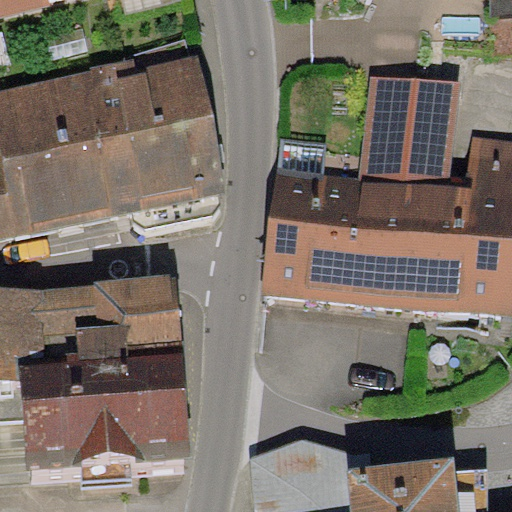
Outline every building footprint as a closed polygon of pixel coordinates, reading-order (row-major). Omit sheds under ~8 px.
[(0,0),(0,42),(200,2),(199,0),(0,0)] [(511,0),(493,0),(495,48),(511,47),(511,0)] [(54,106),(94,259),(219,236),(195,104),(141,114),(136,91),(54,106)] [(511,172),(476,168),(473,199),(440,195),(450,98),(381,91),(365,188),(278,181),(267,304),(370,314),(376,256),(426,261),(421,318),(511,325),(511,172)] [(0,276),(94,259),(54,106),(0,115),(0,276)] [(426,261),(376,256),(370,314),(421,318),(426,261)] [(0,441),(31,442),(35,491),(180,480),(189,434),(183,372),(178,304),(0,323),(0,441)] [(266,511),(368,511),(368,495),(367,476),(265,481),(266,511)] [(368,511),(477,511),(475,491),(451,494),(451,489),(368,495),(368,511)]
